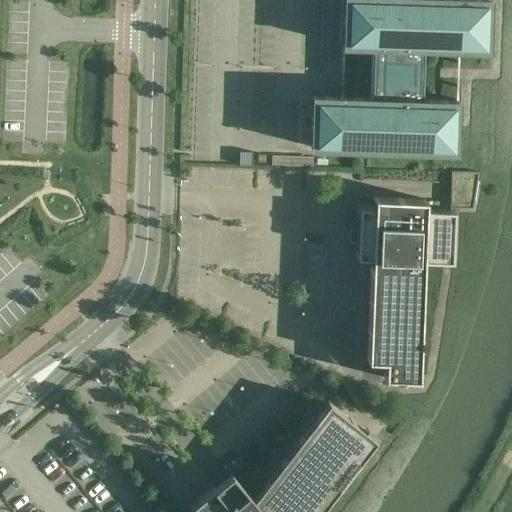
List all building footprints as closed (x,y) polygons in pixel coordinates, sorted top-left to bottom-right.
[(370,71),(421,73),(422,48),(487,50),(488,0),(343,0),(342,45),(371,46),(370,71)] [(310,147),(455,152),(457,100),(421,99),(421,73),(370,71),(369,97),(311,95),(310,147)] [(251,165),(252,152),(239,151),(239,165),(251,165)] [(479,171),(451,170),(450,207),(473,208),(479,171)] [(369,287),(421,289),(422,260),(452,262),(454,210),(424,209),(425,199),(373,197),(372,207),(357,206),(355,258),(370,258),(369,287)] [(383,378),(417,379),(421,289),(369,287),(366,360),(384,361),(383,378)] [(230,471),(188,506),(193,511),(325,511),(333,503),(328,499),(332,493),(337,497),(350,480),(345,476),(350,470),(355,475),(368,457),(363,454),(375,438),(327,400),(315,416),(310,412),(296,429),(302,433),(297,438),(292,435),(279,452),(284,456),(279,461),(275,457),(261,474),(266,478),(251,497),(230,471)]
